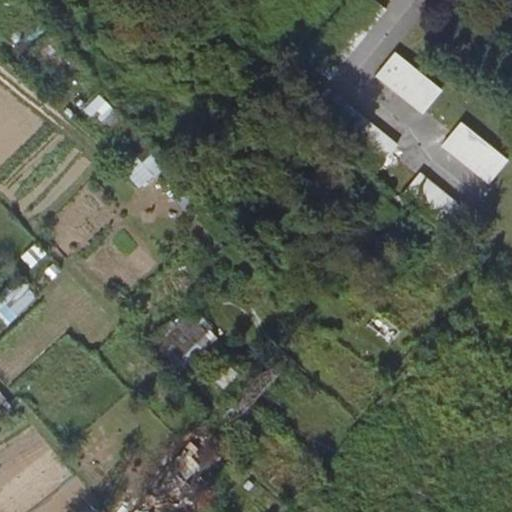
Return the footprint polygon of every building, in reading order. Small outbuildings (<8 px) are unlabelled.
[(396,50),(377,74),(426,111),(444,86),(396,50)] [(444,143),(491,180),(510,157),(463,119),(444,143)] [(440,222),(458,200),(421,170),(403,193),(440,222)] [(0,298),(0,305),(14,318),(37,291),(19,276),(0,298)] [(155,339),(181,368),(220,335),(193,305),(155,339)] [(95,443),(79,456),(101,482),(117,469),(95,443)]
